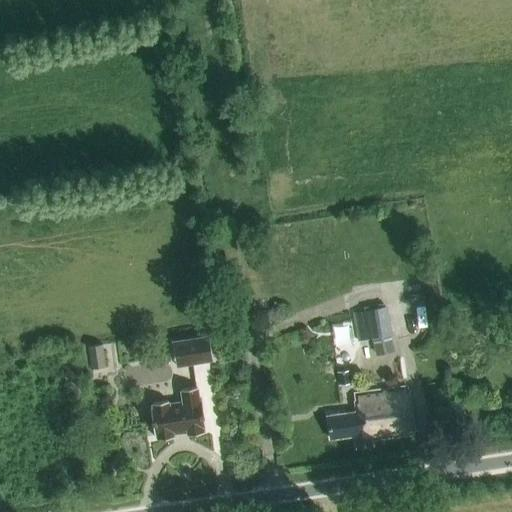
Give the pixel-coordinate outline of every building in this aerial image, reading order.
[(399,275),(396,254),(308,264),(311,285),(399,275)] [(358,338),(391,332),(387,307),(354,312),(358,338)] [(211,362),(207,336),(170,341),(174,367),(211,362)] [(102,344),(85,347),(89,370),(105,367),(102,344)] [(338,386),(350,384),(348,371),(336,373),(338,386)] [(203,429),(205,429),(201,399),(198,399),(196,386),(180,389),(182,402),(167,404),(167,400),(151,403),(151,406),(149,407),(154,436),(156,436),(157,440),(173,437),(172,434),(186,431),(187,435),(203,433),(203,429)] [(357,413),(328,416),(331,439),(354,436),(356,447),(371,445),(370,442),(413,435),(407,388),(386,391),(386,395),(382,395),(382,391),(355,395),(357,413)]
